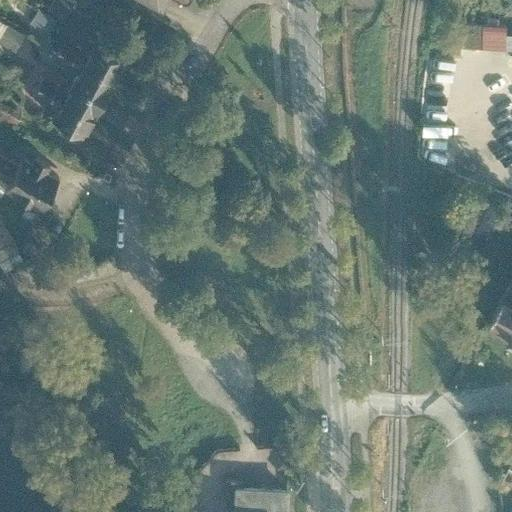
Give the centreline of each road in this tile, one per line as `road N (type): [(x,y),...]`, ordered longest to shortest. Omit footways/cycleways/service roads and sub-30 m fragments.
road 1 (secondary): [(304,0),(332,399)]
road 2 (unclassified): [(332,399),(446,401),(511,392)]
